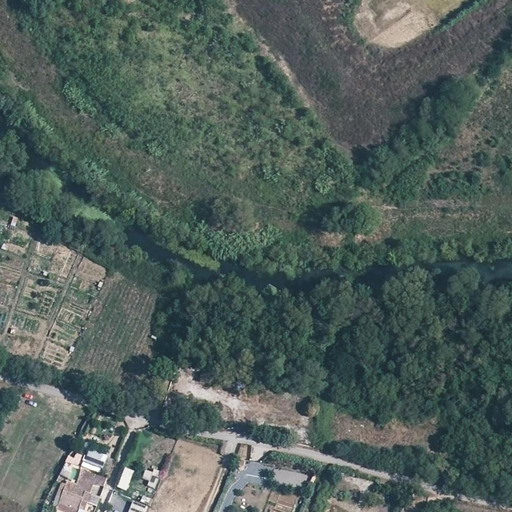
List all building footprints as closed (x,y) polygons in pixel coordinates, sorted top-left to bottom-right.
[(210,406),(203,404),(205,395),(204,395),(192,392),(193,387),(189,386),(191,373),(181,371),(172,410),(182,413),(206,420),(210,406)] [(199,383),(217,387),(220,377),(202,372),(199,383)] [(100,454),(86,449),(81,462),(99,469),(101,463),(97,461),(100,454)] [(66,465),(59,482),(82,491),(86,481),(101,487),(104,480),(66,465)] [(127,489),(133,472),(123,468),(118,486),(127,489)] [(141,479),(147,482),(151,473),(144,470),(141,479)] [(151,473),(147,482),(146,486),(152,489),(159,473),(152,470),(151,473)] [(63,506),(74,510),(75,508),(80,510),(83,502),(79,499),(82,491),(59,482),(49,506),(54,507),(56,503),(63,506)] [(144,498),(142,504),(148,506),(150,500),(144,498)]
